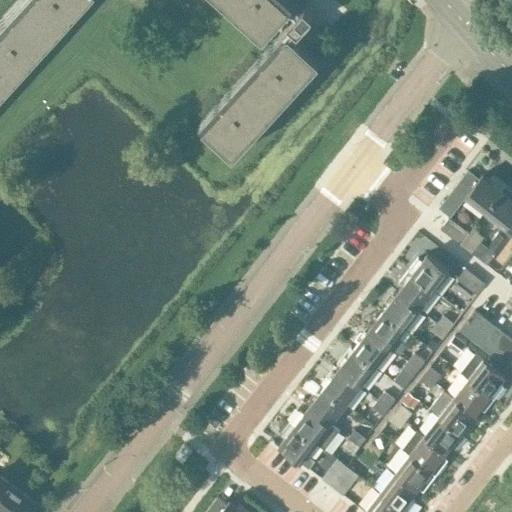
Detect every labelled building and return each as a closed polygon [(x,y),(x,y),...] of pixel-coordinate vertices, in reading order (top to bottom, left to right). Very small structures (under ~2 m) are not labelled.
[(0,85),(77,0),(14,0),(0,16),(0,85)] [(226,0),(264,34),(277,20),(292,4),(298,10),(301,6),(295,0),(226,0)] [(277,20),(286,28),(293,35),(312,15),(310,13),(314,8),(306,1),(301,6),(298,10),(292,4),(277,20)] [(200,122),(234,153),(320,59),(293,35),(286,28),(200,122)] [(451,214),(466,195),(480,177),(470,168),(441,206),(451,214)] [(466,195),(485,210),(505,184),(493,175),(490,179),(483,173),(480,177),(466,195)] [(485,210),(504,225),(511,214),(511,189),(505,184),(485,210)] [(441,227),(460,242),(468,232),(449,217),(441,227)] [(472,251),(479,257),(488,247),(480,241),(472,251)] [(479,257),(487,263),(495,253),(488,247),(479,257)] [(408,269),(434,289),(449,269),(428,252),(422,260),(418,256),(408,269)] [(458,277),(477,292),(485,282),(466,267),(458,277)] [(403,284),(398,291),(419,308),(434,289),(408,269),(399,281),(403,284)] [(398,291),(383,310),(405,327),(419,308),(398,291)] [(460,328),(469,336),(484,316),(475,309),(460,328)] [(368,329),(390,346),(398,352),(405,343),(397,337),(405,327),(383,310),(368,329)] [(438,322),(448,330),(454,322),(444,314),(438,322)] [(469,336),(479,343),(494,324),(484,316),(469,336)] [(432,329),(442,337),(448,330),(438,322),(432,329)] [(479,343),(488,350),(503,331),(494,324),(479,343)] [(353,348),(375,365),(390,346),(368,329),(353,348)] [(488,350),(498,358),(511,339),(511,337),(503,331),(488,350)] [(449,342),(459,350),(465,343),(455,334),(449,342)] [(511,339),(498,358),(507,365),(511,358),(511,339)] [(339,367),(360,384),(375,365),(353,348),(339,367)] [(476,351),(460,370),(468,376),(494,396),(504,384),(500,381),(505,374),(476,351)] [(408,360),(418,368),(424,360),(414,352),(408,360)] [(402,368),(413,376),(418,368),(408,360),(402,368)] [(425,373),(435,381),(441,373),(431,365),(425,373)] [(324,386),(346,403),(360,384),(339,367),(324,386)] [(419,381),(429,389),(435,381),(425,373),(419,381)] [(454,395),(475,412),(481,405),(485,409),(494,396),(468,376),(454,395)] [(309,405),(331,422),(346,403),(324,386),(309,405)] [(429,407),(439,414),(461,431),(475,412),(454,395),(444,388),(429,407)] [(378,398),(389,406),(395,399),(384,391),(378,398)] [(373,406),(383,414),(389,406),(378,398),(373,406)] [(395,411),(406,419),(412,412),(401,404),(395,411)] [(290,421),(316,441),(325,448),(340,429),(331,422),(309,405),(304,412),(300,409),(290,421)] [(389,419),(400,427),(406,419),(395,411),(389,419)] [(439,414),(424,433),(446,450),(461,431),(439,414)] [(279,444),(301,460),(309,466),(315,459),(307,453),(316,441),(290,421),(281,433),(285,436),(279,444)] [(402,447),(409,452),(436,473),(445,460),(441,457),(446,450),(424,433),(417,428),(402,447)] [(349,436),(359,444),(365,437),(355,429),(349,436)] [(343,444),(353,452),(359,444),(349,436),(343,444)] [(366,449),(376,457),(382,450),(372,442),(366,449)] [(192,449),(184,443),(182,445),(175,455),(183,461),(192,449)] [(360,457),(370,465),(376,457),(366,449),(360,457)] [(409,452),(395,471),(416,488),(422,481),(426,485),(436,473),(409,452)] [(322,477),(333,485),(348,466),(338,458),(322,477)] [(333,485),(343,493),(358,474),(348,466),(333,485)] [(395,471),(380,490),(406,510),(415,498),(411,495),(416,488),(395,471)] [(0,511),(33,511),(31,510),(37,504),(0,474),(0,511)] [(365,510),(367,511),(404,511),(406,510),(380,490),(365,510)] [(218,494),(204,511),(219,511),(227,502),(218,494)] [(219,511),(247,511),(230,498),(227,502),(219,511)]
